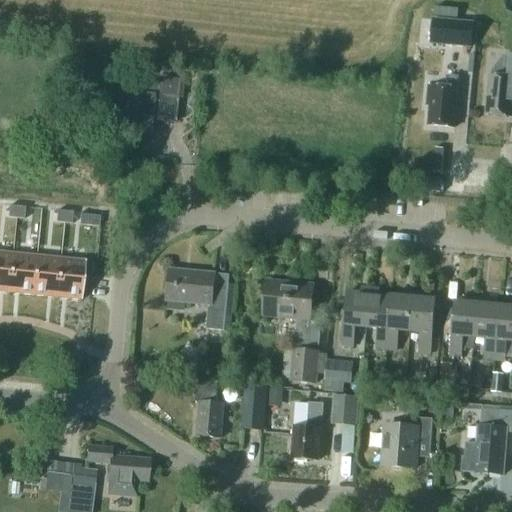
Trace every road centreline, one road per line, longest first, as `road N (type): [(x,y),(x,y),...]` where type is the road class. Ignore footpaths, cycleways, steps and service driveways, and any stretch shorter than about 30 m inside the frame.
road 1 (unclassified): [(511,245),(191,219),(153,236),(128,270),(103,405)]
road 2 (tertiary): [(473,511),(267,498),(209,478)]
road 3 (tertiary): [(209,478),(103,405)]
